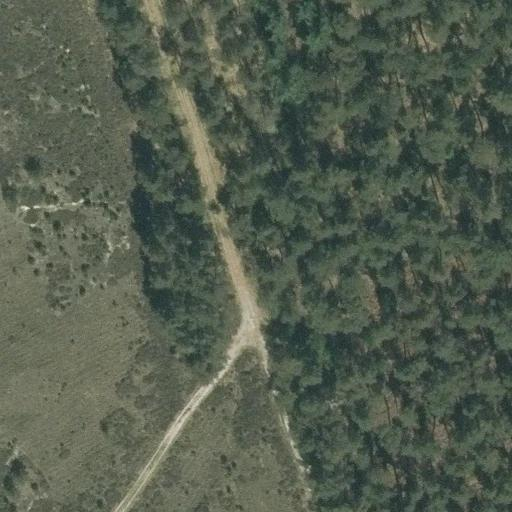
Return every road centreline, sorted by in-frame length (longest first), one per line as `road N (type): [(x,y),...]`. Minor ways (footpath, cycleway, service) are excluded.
road 1 (track): [(318,511),(145,0)]
road 2 (track): [(119,511),(253,329)]
